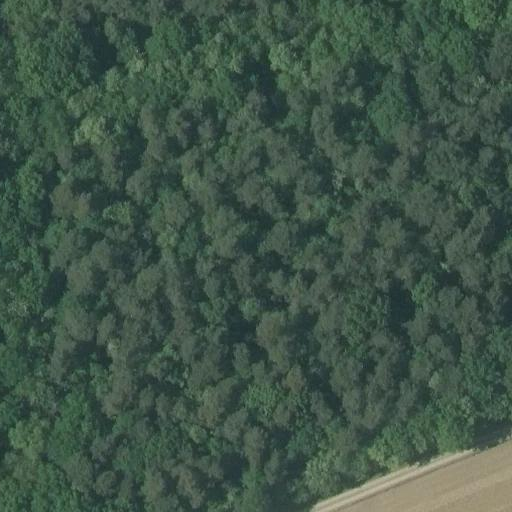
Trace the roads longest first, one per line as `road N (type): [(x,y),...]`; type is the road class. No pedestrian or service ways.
road 1 (track): [(0,109),(507,0)]
road 2 (track): [(309,511),(511,428)]
